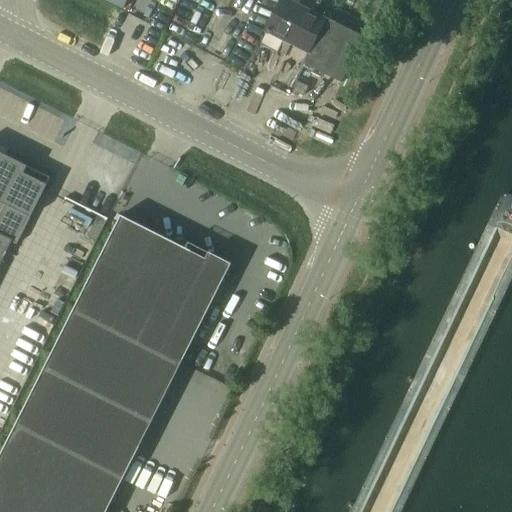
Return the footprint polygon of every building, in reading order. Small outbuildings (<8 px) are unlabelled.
[(102,0),(121,10),(126,0),(102,0)] [(280,0),(265,31),(308,53),(303,62),(324,72),(348,27),(327,16),(325,19),(298,5),(300,0),(280,0)] [(297,82),(293,91),(304,96),(308,87),(297,82)] [(0,263),(12,239),(18,242),(50,178),(0,153),(0,263)] [(180,364),(228,270),(121,215),(73,309),(180,364)] [(152,421),(180,364),(73,309),(44,366),(152,421)] [(44,366),(16,423),(123,477),(152,421),(44,366)] [(0,511),(105,511),(123,477),(16,423),(0,454),(0,511)]
